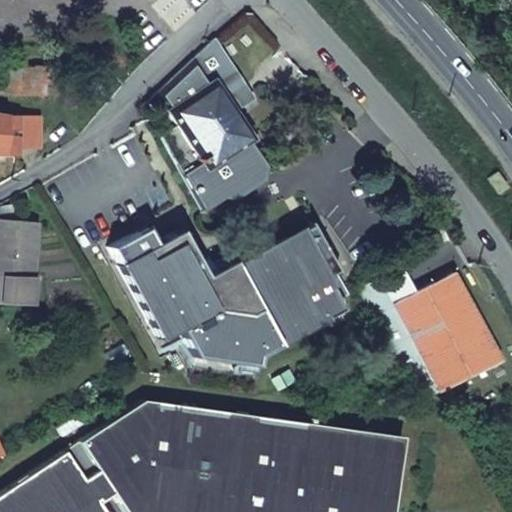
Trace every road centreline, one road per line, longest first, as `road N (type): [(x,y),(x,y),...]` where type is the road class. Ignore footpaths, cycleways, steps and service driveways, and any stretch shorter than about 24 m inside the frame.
road 1 (residential): [(287,0),(477,222),(511,276)]
road 2 (tertiary): [(511,137),(398,0)]
